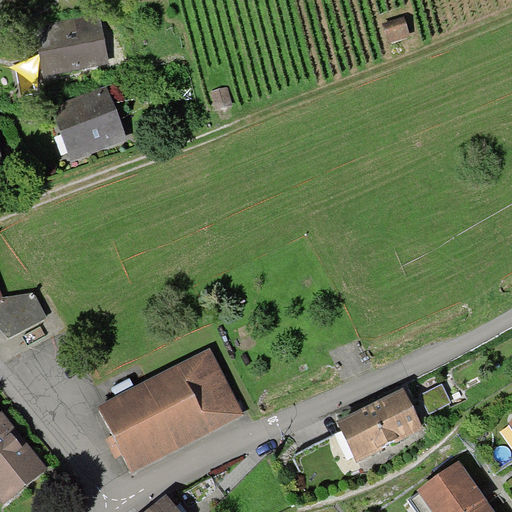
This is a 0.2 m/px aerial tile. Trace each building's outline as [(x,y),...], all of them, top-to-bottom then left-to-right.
[(52,76),(108,67),(100,14),(43,23),(52,76)] [(405,19),(383,26),(389,44),(411,37),(405,19)] [(72,159),(126,140),(108,89),(54,109),(72,159)] [(0,324),(9,335),(45,317),(33,295),(2,300),(0,294),(0,324)] [(211,352),(99,409),(118,447),(130,471),(242,414),(211,352)] [(442,386),(421,397),(430,414),(451,403),(442,386)] [(405,393),(339,425),(344,436),(358,464),(424,432),(405,393)] [(0,500),(5,506),(47,469),(1,415),(0,416),(0,500)] [(414,511),(476,511),(488,504),(460,465),(407,502),(414,511)] [(176,511),(166,499),(149,511),(176,511)]
